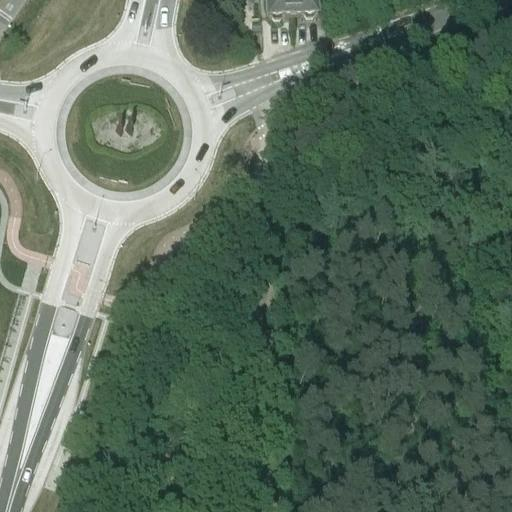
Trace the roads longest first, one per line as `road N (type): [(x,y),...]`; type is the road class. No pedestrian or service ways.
road 1 (track): [(252,74),(268,128),(249,215),(252,511)]
road 2 (primary): [(34,417),(79,339),(124,213)]
road 3 (primary): [(76,200),(42,334),(34,417)]
road 4 (secondary): [(312,65),(495,0)]
road 5 (secondary): [(198,143),(312,65)]
road 6 (secondary): [(312,65),(285,62),(184,88)]
